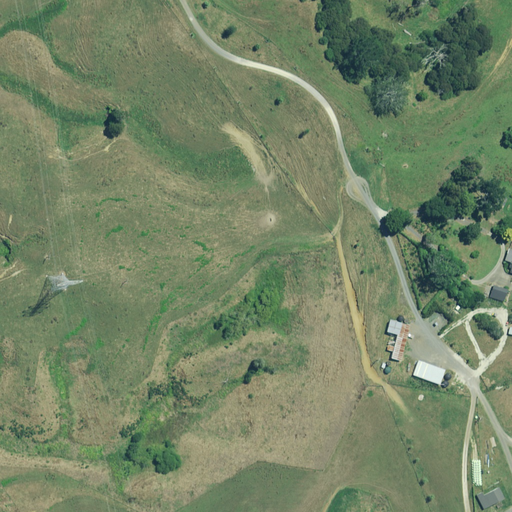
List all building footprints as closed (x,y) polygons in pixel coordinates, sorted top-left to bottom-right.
[(494,286),(491,298),(506,302),(509,290),(494,286)] [(398,361),(410,325),(390,318),(386,331),(397,335),(389,358),(398,361)] [(444,370),(418,360),(412,375),(439,385),(444,370)] [(442,380),(449,383),(452,375),(445,372),(442,380)] [(449,383),(442,380),(439,387),(446,390),(449,383)] [(490,391),(486,395),(491,400),(495,396),(490,391)] [(501,488),(478,497),(483,511),(506,502),(501,488)]
